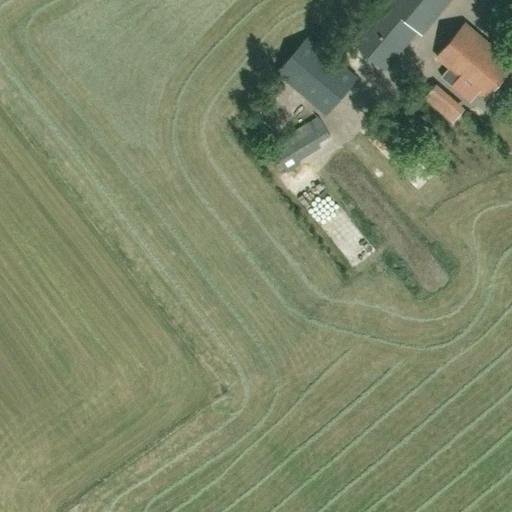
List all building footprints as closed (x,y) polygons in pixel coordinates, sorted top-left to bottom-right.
[(443,0),(386,0),(352,41),(387,70),(420,28),(443,0)] [(485,97),(511,64),(511,61),(465,22),(437,56),(449,66),(441,76),(451,85),(459,75),(485,97)] [(359,78),(310,37),(280,74),(329,115),(359,78)] [(436,83),(424,98),(453,122),(465,107),(436,83)] [(296,154),(330,133),(317,113),(270,142),(288,171),(301,163),(296,154)] [(320,220),(335,205),(328,198),(313,212),(320,220)]
